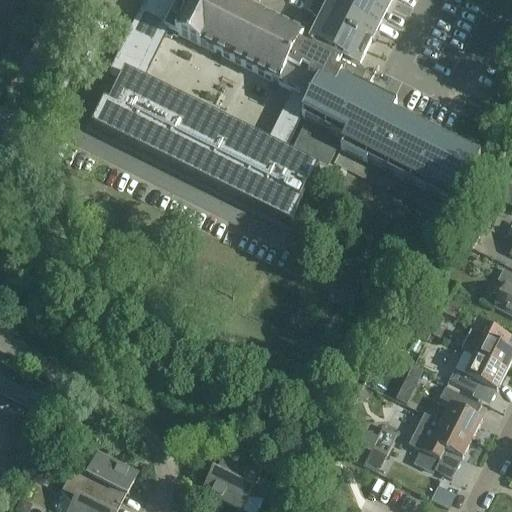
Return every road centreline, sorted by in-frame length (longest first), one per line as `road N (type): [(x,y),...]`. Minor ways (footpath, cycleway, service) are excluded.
road 1 (residential): [(157,511),(164,493),(149,442),(0,337)]
road 2 (residential): [(0,134),(68,0)]
